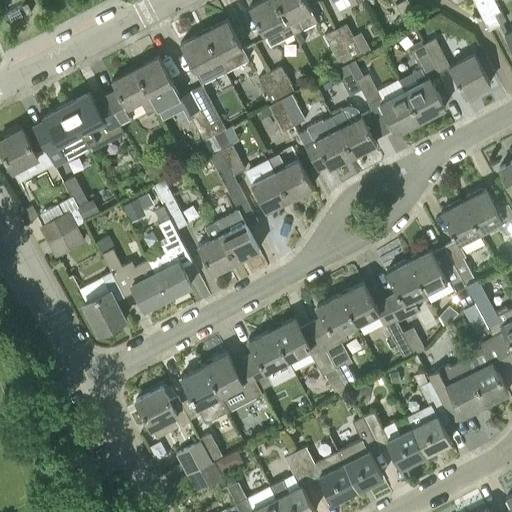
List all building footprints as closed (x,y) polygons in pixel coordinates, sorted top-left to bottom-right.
[(293,32),(275,0),(259,0),(249,6),(270,45),(293,32)] [(317,20),(306,0),(275,0),(293,32),(317,20)] [(400,0),(395,2),(409,28),(421,22),(409,0),(400,0)] [(474,0),(485,21),(489,28),(500,23),(494,12),(500,9),(495,0),(474,0)] [(227,17),(204,30),(225,70),(249,57),(242,45),(227,17)] [(335,27),(352,60),(355,58),(371,49),(361,30),(353,34),(347,22),(335,27)] [(342,65),(348,61),(352,60),(335,27),(324,33),(341,64),(342,65)] [(202,82),(225,70),(204,30),(180,42),(195,70),(196,70),(202,82)] [(435,35),(423,41),(436,66),(439,71),(450,66),(465,95),(490,82),(475,52),(450,65),(435,35)] [(398,77),(404,89),(405,89),(421,119),(445,106),(427,70),(436,66),(423,41),(411,48),(421,66),(398,77)] [(136,66),(156,105),(158,108),(180,96),(159,54),(136,66)] [(348,61),(361,87),(368,101),(381,95),(378,88),(369,71),(363,73),(355,58),(352,60),(348,61)] [(361,87),(348,61),(342,65),(341,64),(336,67),(350,93),(361,87)] [(284,96),(292,91),(295,90),(281,64),(270,70),(284,96)] [(156,106),(156,105),(136,66),(112,79),(116,88),(105,93),(120,121),(132,115),(127,107),(141,100),(148,112),(157,108),(156,106)] [(259,76),(272,101),(281,97),(284,96),(270,70),(259,76)] [(380,102),(396,132),(421,119),(405,89),(404,89),(398,77),(378,88),(381,95),(384,100),(380,102)] [(202,82),(191,88),(200,106),(214,133),(226,126),(202,82)] [(108,127),(120,121),(105,93),(94,99),(90,91),(67,103),(89,145),(99,140),(96,133),(97,132),(93,125),(104,119),(108,127)] [(284,96),(281,97),(285,106),(297,100),(292,91),(284,96)] [(285,106),(281,97),(272,101),(272,102),(269,104),(283,129),(294,123),(285,106)] [(43,116),(56,140),(65,159),(90,146),(89,145),(67,103),(43,116)] [(273,111),(270,104),(260,109),(264,116),(273,111)] [(214,133),(200,106),(189,112),(204,138),(214,133)] [(343,108),(332,114),(353,154),(377,142),(362,114),(349,120),(343,108)] [(329,167),(353,154),(332,114),(323,119),(322,117),(307,125),(308,127),(298,132),(317,168),(327,163),(329,167)] [(19,181),(53,163),(44,145),(35,150),(22,127),(0,138),(0,146),(12,169),(13,169),(19,181)] [(232,141),(220,148),(234,173),(245,167),(232,141)] [(220,148),(210,153),(223,179),(234,173),(220,148)] [(252,181),(266,210),(288,198),(274,170),(267,157),(245,169),(252,181)] [(288,198),(313,185),(298,157),(274,170),(288,198)] [(511,159),(499,166),(511,191),(511,159)] [(234,173),(223,179),(238,208),(239,208),(249,203),(234,173)] [(72,196),(76,205),(88,199),(75,175),(63,180),(72,196)] [(170,216),(169,216),(176,227),(187,221),(165,177),(153,183),(170,216)] [(463,199),(480,231),(500,221),(506,233),(510,230),(511,234),(511,208),(508,201),(496,207),(486,187),(482,189),(481,187),(466,195),(465,195),(466,197),(463,199)] [(138,198),(143,210),(154,205),(148,193),(138,198)] [(65,210),(74,225),(85,220),(84,219),(76,205),(72,196),(58,203),(63,212),(65,210)] [(76,205),(84,219),(101,211),(93,197),(88,199),(76,205)] [(143,210),(138,198),(123,205),(131,221),(145,215),(143,210)] [(459,242),(480,231),(463,199),(461,200),(460,198),(445,206),(444,206),(443,207),(444,209),(441,210),(456,238),(444,244),(464,284),(466,283),(475,277),(464,256),(466,255),(459,242)] [(33,204),(24,209),(29,218),(38,213),(33,204)] [(237,260),(259,248),(239,208),(238,208),(216,220),(237,260)] [(50,239),(74,225),(65,210),(63,212),(42,224),(50,239)] [(161,251),(148,257),(168,295),(191,283),(182,265),(193,260),(180,234),(176,227),(169,216),(159,220),(168,240),(158,245),(161,251)] [(198,243),(212,272),(237,260),(216,220),(205,225),(211,236),(198,243)] [(57,253),(75,243),(82,239),(74,225),(50,239),(57,253)] [(102,251),(113,246),(107,236),(97,241),(102,251)] [(451,284),(464,306),(475,301),(466,283),(464,284),(444,244),(432,250),(431,247),(427,249),(426,247),(411,255),(410,255),(411,257),(409,259),(426,291),(447,280),(450,284),(451,284)] [(111,269),(124,295),(135,289),(144,308),(168,295),(148,257),(135,264),(132,258),(122,263),(113,246),(102,251),(111,269)] [(397,320),(398,320),(408,314),(403,303),(412,298),(426,291),(409,259),(406,260),(405,258),(390,266),(388,267),(390,269),(386,270),(397,291),(385,296),(397,320)] [(115,299),(124,295),(111,269),(102,274),(109,287),(84,301),(99,331),(125,318),(115,299)] [(499,317),(497,313),(478,276),(475,277),(466,283),(475,301),(487,324),(499,317)] [(404,359),(413,354),(402,331),(403,330),(398,320),(397,320),(385,296),(374,302),(363,280),(339,292),(356,324),(378,313),(384,325),(386,324),(404,359)] [(322,314),(311,319),(322,342),(335,365),(335,366),(346,389),(357,383),(347,364),(353,361),(342,341),(348,337),(344,330),(356,324),(339,292),(317,304),(322,314)] [(477,329),(487,324),(475,301),(464,306),(477,329)] [(511,305),(497,313),(499,317),(487,324),(492,334),(507,361),(511,357),(511,305)] [(322,342),(311,319),(299,325),(295,316),(272,328),(288,359),(309,348),(322,373),(325,372),(336,394),(346,389),(335,366),(335,365),(322,342)] [(413,325),(403,330),(402,331),(413,354),(425,348),(413,325)] [(249,340),(254,349),(244,355),(261,387),(272,382),(267,371),(288,359),(272,328),(249,340)] [(477,350),(461,357),(485,402),(508,390),(496,367),(507,361),(492,334),(479,341),(481,345),(476,347),(477,350)] [(233,361),(227,351),(204,363),(228,409),(262,391),(260,387),(261,387),(244,355),(233,361)] [(485,402),(461,357),(427,373),(430,379),(431,378),(452,419),(462,414),(485,402)] [(181,375),(205,421),(228,409),(204,363),(181,375)] [(400,380),(397,370),(390,371),(392,382),(400,380)] [(405,415),(411,426),(425,453),(451,439),(443,424),(452,419),(431,378),(430,379),(419,385),(429,402),(405,415)] [(191,419),(187,411),(178,394),(169,398),(162,385),(136,399),(151,427),(152,426),(157,436),(191,419)] [(370,389),(359,386),(356,396),(367,399),(370,389)] [(363,414),(378,444),(387,439),(400,465),(425,453),(411,426),(400,432),(394,419),(382,425),(374,409),(363,414)] [(369,449),(378,444),(363,414),(352,420),(361,436),(337,449),(357,488),(383,475),(369,449)] [(223,454),(210,431),(199,436),(201,439),(212,461),(214,459),(223,454)] [(188,472),(212,461),(201,439),(177,451),(188,472)] [(294,450),(310,479),(319,475),(333,501),(357,488),(337,449),(315,461),(306,444),(294,450)] [(281,478),(269,484),(283,511),(310,511),(315,510),(302,484),(310,479),(294,450),(284,455),(300,484),(288,490),(281,478)] [(229,460),(226,454),(216,459),(222,471),(227,469),(229,460)] [(214,459),(212,461),(188,472),(199,494),(225,481),(214,459)] [(227,484),(241,511),(248,511),(251,511),(283,511),(269,484),(247,495),(238,479),(227,484)]
